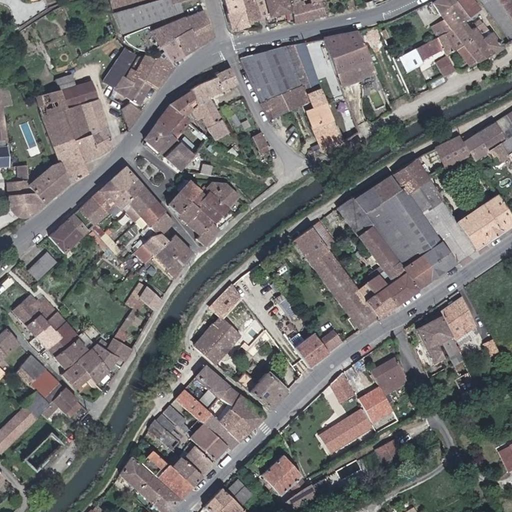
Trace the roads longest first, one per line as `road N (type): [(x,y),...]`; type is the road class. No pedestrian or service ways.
road 1 (residential): [(23,491),(82,440),(169,295),(200,253),(253,206),(296,174),(511,58)]
road 2 (secondary): [(186,511),(335,364),(511,245)]
road 3 (tertiary): [(412,0),(228,49)]
road 4 (tertiary): [(126,146),(191,70),(228,49)]
road 5 (tertiary): [(21,237),(126,146)]
road 6 (residential): [(127,160),(157,198),(176,177),(141,145)]
